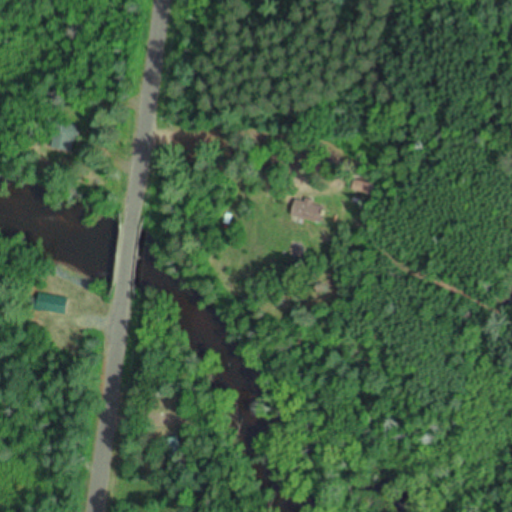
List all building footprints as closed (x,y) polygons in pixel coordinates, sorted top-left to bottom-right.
[(53,151),(75,154),(78,128),(56,125),(53,151)] [(370,196),(373,181),(355,178),(352,193),(370,196)] [(292,218),(319,227),(325,210),(297,201),(292,218)] [(70,301),(41,295),(38,312),(67,318),(70,301)] [(187,428),(167,422),(166,428),(186,434),(187,428)] [(174,441),(166,442),(167,452),(175,451),(174,441)]
